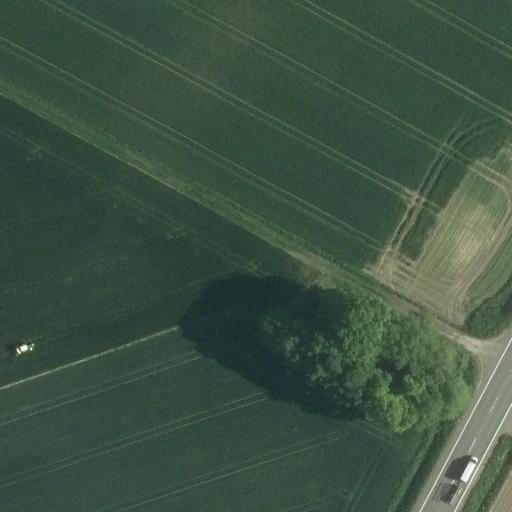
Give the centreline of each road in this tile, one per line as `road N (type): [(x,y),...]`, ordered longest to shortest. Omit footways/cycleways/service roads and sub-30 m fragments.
road 1 (track): [(0,90),(511,365)]
road 2 (secondary): [(511,373),(437,511)]
